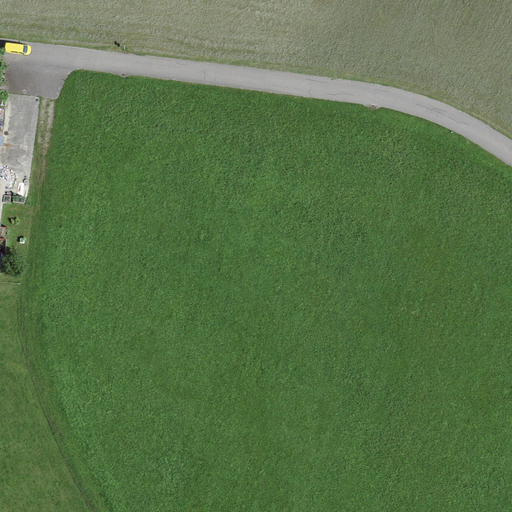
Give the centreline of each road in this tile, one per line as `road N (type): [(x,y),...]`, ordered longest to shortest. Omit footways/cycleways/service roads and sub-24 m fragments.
road 1 (unclassified): [(0,48),(388,95),(478,129),(511,151)]
road 2 (track): [(28,302),(55,57)]
